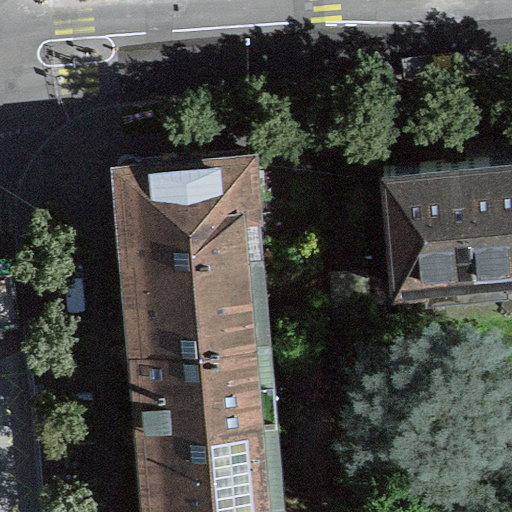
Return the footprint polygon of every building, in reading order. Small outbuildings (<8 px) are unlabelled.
[(253,199),(249,147),(135,157),(123,171),(124,186),(126,214),(125,214),(124,216),(121,217),(124,242),(126,243),(127,243),(128,245),(129,245),(130,253),(245,243),(242,200),(253,199)] [(383,163),(394,283),(511,271),(511,151),(408,161),(383,163)] [(137,340),(253,330),(245,243),(130,253),(131,268),(134,299),(133,299),(132,301),(129,303),(131,328),(134,329),(136,331),(137,340)] [(335,323),(369,320),(364,266),(330,269),(335,323)] [(271,360),(268,328),(253,330),(137,340),(138,348),(137,348),(136,350),(133,352),(135,376),(138,377),(140,379),(141,379),(142,400),(144,420),(260,410),(255,362),(271,360)] [(151,501),(267,491),(260,410),(144,420),(145,429),(144,429),(143,431),(140,432),(143,461),(145,490),(148,491),(149,493),(150,493),(151,501)] [(268,511),(267,491),(151,501),(152,511),(268,511)]
